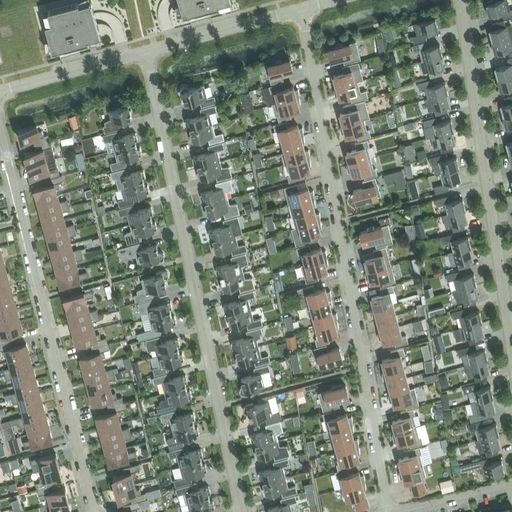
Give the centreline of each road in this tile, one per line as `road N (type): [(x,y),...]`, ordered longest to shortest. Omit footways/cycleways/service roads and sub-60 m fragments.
road 1 (residential): [(388,511),(301,9)]
road 2 (residential): [(241,511),(145,51)]
road 3 (residential): [(94,511),(0,130)]
road 4 (residential): [(511,350),(459,0)]
road 5 (unclassified): [(145,51),(301,9)]
road 6 (unclassified): [(0,91),(145,51)]
road 7 (residential): [(390,511),(511,484)]
